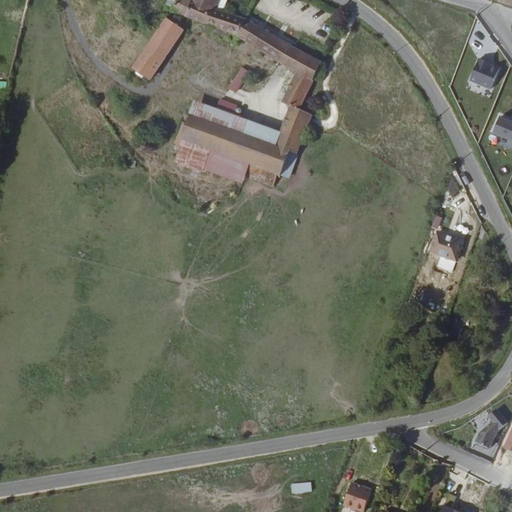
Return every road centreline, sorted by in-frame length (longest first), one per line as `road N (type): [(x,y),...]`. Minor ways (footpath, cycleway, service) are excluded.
road 1 (tertiary): [(405,424),(0,491)]
road 2 (tertiary): [(348,0),(394,35),(423,73),(511,247)]
road 3 (tertiary): [(511,364),(463,410),(405,424)]
